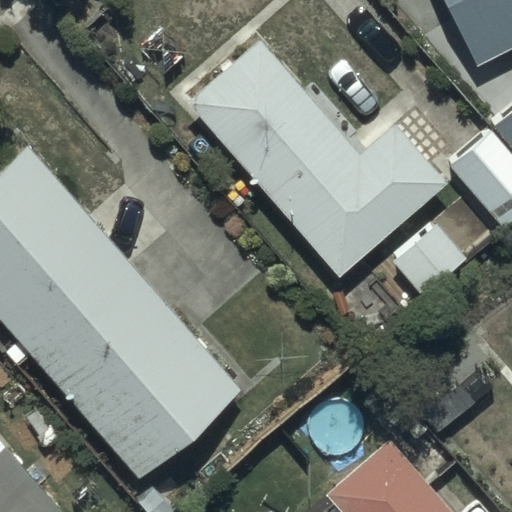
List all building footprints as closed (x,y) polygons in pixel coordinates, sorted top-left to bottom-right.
[(511,0),(443,0),(472,56),(511,35),(511,0)] [(353,143),(347,137),(354,131),(319,90),(312,96),(255,30),(180,93),(332,267),(441,172),(389,111),(353,143)] [(511,96),(445,158),(500,221),(511,210),(511,96)] [(18,135),(0,150),(0,317),(132,470),(233,382),(18,135)] [(430,215),(386,251),(417,289),(461,252),(430,215)] [(345,511),(454,511),(384,430),(321,484),(345,511)] [(0,511),(63,511),(0,435),(0,511)]
